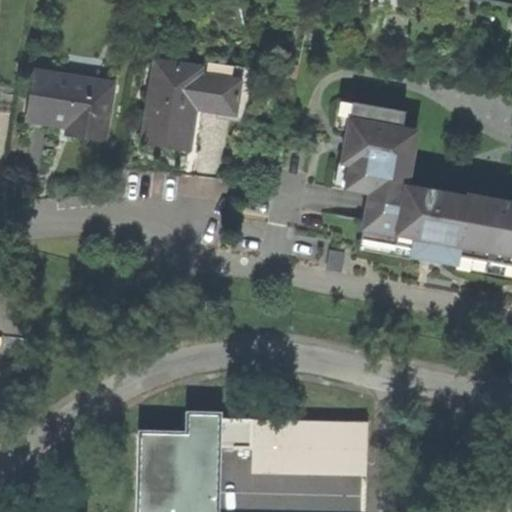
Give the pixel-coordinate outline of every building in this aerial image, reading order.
[(170,148),(188,151),(194,108),(234,114),(238,88),(198,82),(200,71),(156,64),(143,144),(170,148)] [(69,126),(68,134),(76,135),(104,139),(112,87),(37,75),(30,120),(48,123),(69,126)] [(338,129),(348,131),(353,104),(343,103),(338,129)] [(405,114),(353,104),(348,131),(347,137),(351,138),(349,150),(344,149),(341,165),(349,166),(345,189),(345,191),(370,195),(361,241),(396,247),(396,244),(454,255),(453,257),(457,258),(511,267),(511,204),(466,197),(465,202),(406,191),(411,162),(409,162),(411,149),(414,149),(417,133),(402,130),(405,114)] [(47,130),(68,134),(69,126),(48,123),(47,130)] [(335,187),(345,189),(349,166),(341,165),(339,165),(335,187)] [(441,255),(453,257),(454,255),(396,244),(396,247),(361,241),(360,250),(411,259),(412,254),(425,256),(440,259),(441,255)] [(511,267),(457,258),(456,268),(511,277),(511,267)] [(219,511),(221,448),(252,449),(251,474),(365,476),(366,423),(221,420),(221,413),(185,413),(185,433),(137,431),(135,511),(219,511)]
